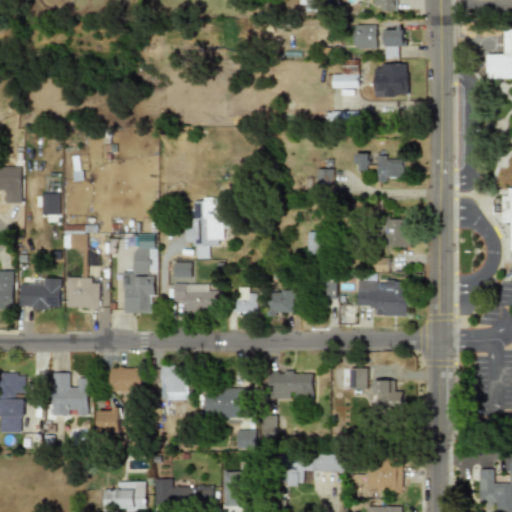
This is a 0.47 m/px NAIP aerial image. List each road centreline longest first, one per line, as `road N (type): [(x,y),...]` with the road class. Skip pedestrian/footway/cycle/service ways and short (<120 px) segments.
road 1 (tertiary): [(435,511),(435,0)]
road 2 (residential): [(0,341),(436,341)]
